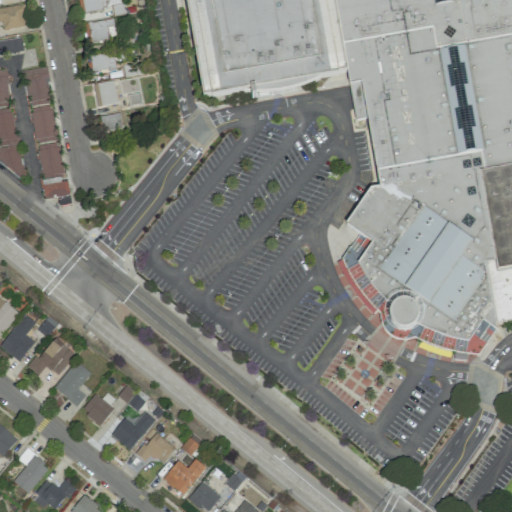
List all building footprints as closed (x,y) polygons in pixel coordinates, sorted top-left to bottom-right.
[(78,0),(80,13),(111,9),(112,16),(121,14),(118,0),(78,0)] [(183,0),(333,0),(347,74),(321,78),(309,86),(292,91),(280,94),(263,95),(244,92),(201,99),(183,0)] [(346,227),(371,190),(380,189),(367,126),(354,128),(353,120),(354,120),(347,74),(333,0),(511,0),(511,165),(477,172),(495,271),(511,268),(511,319),(495,323),(498,330),(495,331),(478,356),(463,355),(444,351),(430,347),(415,339),(406,341),(397,340),(389,337),(384,331),(380,325),(380,315),(366,302),(360,293),(352,282),(347,272),(342,260),(359,237),(346,227)] [(1,30),(27,26),(23,4),(0,8),(0,22),(1,30)] [(114,39),(113,20),(87,22),(89,41),(114,39)] [(0,55),(22,53),(21,39),(0,41),(0,55)] [(115,70),(112,54),(87,58),(90,74),(115,70)] [(23,70),(34,143),(56,139),(45,67),(23,70)] [(0,70),(0,176),(21,173),(6,70),(0,70)] [(96,107),(116,104),(113,81),(93,85),(96,107)] [(121,128),(118,114),(99,117),(101,132),(121,128)] [(37,145),(40,178),(61,176),(58,143),(37,145)] [(477,172),(511,165),(511,268),(495,271),(477,172)] [(44,200),(57,197),(58,205),(70,203),(65,178),(41,182),(44,200)] [(0,334),(17,312),(0,299),(0,334)] [(0,343),(0,347),(17,362),(33,342),(25,335),(34,323),(24,315),(0,343)] [(43,366),(58,376),(73,352),(52,338),(38,360),(33,356),(26,367),(38,375),(43,366)] [(76,406),(84,395),(77,391),(89,373),(73,361),(53,390),(76,406)] [(101,399),(94,394),(80,411),(98,425),(116,402),(105,393),(101,399)] [(110,437),(131,451),(152,419),(142,412),(134,425),(122,418),(110,437)] [(16,439),(0,426),(0,454),(3,457),(16,439)] [(134,454),(144,461),(149,454),(163,464),(173,447),(153,434),(145,447),(141,444),(134,454)] [(48,467),(25,449),(17,459),(25,466),(12,481),(27,493),(48,467)] [(176,461),(161,480),(182,496),(204,468),(193,460),(186,469),(176,461)] [(46,480),(31,499),(42,508),(47,504),(55,511),(74,487),(64,479),(56,489),(46,480)] [(207,511),(219,496),(200,481),(187,500),(203,511),(207,511)] [(99,511),(101,509),(82,496),(71,511),(99,511)] [(233,511),(225,511),(222,509),(219,511),(257,511),(243,500),(233,511)]
